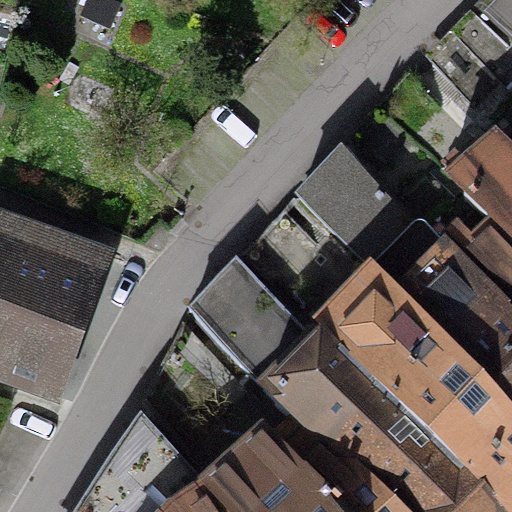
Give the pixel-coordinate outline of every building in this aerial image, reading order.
[(511,0),(497,0),(483,15),(511,40),(511,0)] [(457,41),(503,84),(511,75),(511,49),(478,20),(457,41)] [(511,146),(511,145),(511,92),(503,84),(457,41),(433,66),(511,146)] [(511,160),(502,151),(492,158),(478,143),(445,175),(458,186),(469,199),(466,202),(477,214),(511,249),(511,160)] [(511,422),(511,319),(443,244),(428,228),(419,235),(342,153),(299,199),(374,272),(372,275),(511,422)] [(511,249),(477,214),(443,244),(511,319),(511,249)] [(0,248),(0,365),(53,384),(104,252),(0,216),(0,236),(4,238),(0,248)] [(258,387),(264,393),(304,356),(281,331),(290,322),(235,264),(188,315),(258,387)] [(511,511),(511,422),(372,275),(319,329),(338,348),(339,348),(503,511),(511,511)] [(503,511),(339,348),(338,348),(278,405),(389,511),(503,511)] [(389,511),(278,405),(277,406),(264,393),(258,387),(237,407),(269,440),(281,455),(285,462),(334,511),(389,511)] [(222,511),(207,495),(204,491),(202,485),(142,422),(115,461),(82,511),(222,511)] [(281,455),(269,440),(207,495),(222,511),(334,511),(285,462),(281,455)]
